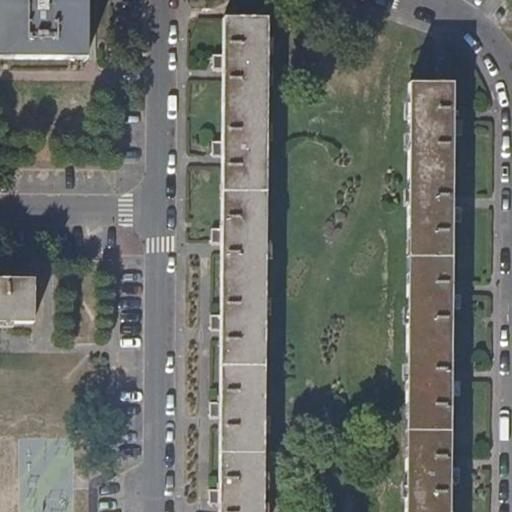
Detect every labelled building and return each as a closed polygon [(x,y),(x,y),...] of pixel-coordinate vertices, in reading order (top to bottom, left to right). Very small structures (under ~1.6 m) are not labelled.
[(86,0),(0,0),(0,60),(86,61),(86,0)] [(221,227),(220,242),(220,313),(219,328),(219,399),(219,413),(218,490),(218,504),(217,511),(262,511),(267,19),(222,19),(222,55),(222,70),(221,141),(221,156),(221,227)] [(222,55),(212,55),(212,70),(222,70),(222,55)] [(452,84),(408,84),(403,511),(447,511),(448,483),(449,468),(449,394),(449,381),(450,309),(450,294),(451,221),(451,206),(452,135),(452,121),(452,84)] [(462,121),(452,121),(452,135),(462,135),(462,121)] [(221,141),(211,141),(211,156),(221,156),(221,141)] [(461,207),(451,206),(451,221),(461,222),(461,207)] [(221,227),(211,227),(211,242),(220,242),(221,227)] [(0,323),(33,324),(34,280),(0,279),(0,323)] [(460,294),(450,294),(450,309),(460,309),(460,294)] [(220,313),(210,314),(210,328),(219,328),(220,313)] [(460,380),(449,381),(449,394),(459,394),(460,380)] [(219,399),(209,399),(209,413),(219,413),(219,399)] [(458,468),(449,468),(448,483),(459,483),(458,468)] [(218,490),(208,490),(208,504),(218,504),(218,490)]
